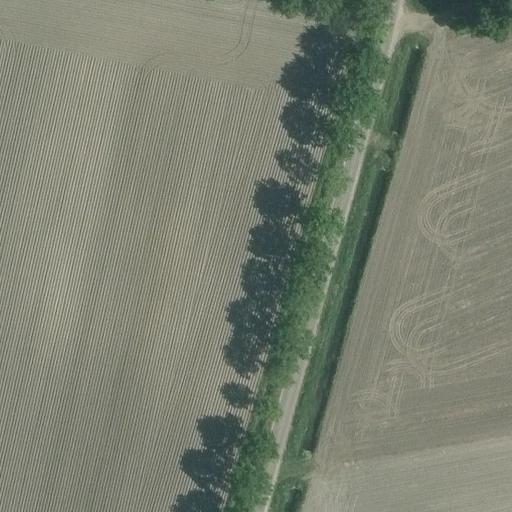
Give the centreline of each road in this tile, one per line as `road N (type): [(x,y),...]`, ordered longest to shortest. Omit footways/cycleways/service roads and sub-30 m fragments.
road 1 (unclassified): [(263,511),(399,0)]
road 2 (track): [(368,0),(452,14),(487,0)]
